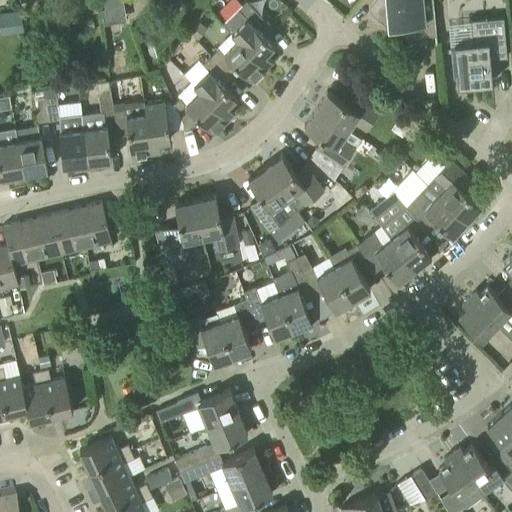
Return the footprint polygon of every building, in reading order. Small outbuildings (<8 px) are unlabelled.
[(99,0),(100,8),(121,5),(120,0),(99,0)] [(274,44),(265,35),(273,27),(246,0),(223,23),(238,37),(266,66),(273,59),(266,52),(274,44)] [(374,0),(368,7),(371,11),(373,12),(376,16),(378,18),(382,21),(384,22),(388,25),(392,28),(397,30),(401,32),(406,33),(411,35),(419,36),(422,36),(422,34),(416,34),(416,29),(418,29),(418,23),(417,23),(416,20),(435,19),(433,0),(374,0)] [(0,32),(23,29),(21,11),(0,13),(0,32)] [(490,58),(507,56),(504,16),(487,17),(486,15),(485,15),(485,17),(469,19),(471,40),(455,41),(455,37),(454,37),(458,84),(492,81),(490,58)] [(197,19),(188,32),(197,39),(207,27),(197,19)] [(211,55),(228,73),(237,65),(252,80),(266,66),(238,37),(224,51),(219,46),(211,55)] [(221,81),(228,73),(211,55),(203,63),(208,68),(194,83),(200,89),(228,117),(234,111),(228,104),(236,96),(221,81)] [(96,79),(97,91),(110,88),(109,77),(96,79)] [(374,89),(368,84),(363,80),(357,88),(363,92),(369,96),(374,89)] [(43,88),(48,120),(59,119),(60,131),(59,131),(63,164),(86,162),(82,128),(81,113),(68,114),(59,115),(58,107),(56,95),(58,95),(57,87),(43,88)] [(36,122),(48,120),(43,88),(31,90),(36,122)] [(110,88),(97,91),(101,110),(101,114),(103,114),(113,112),(112,104),(110,88)] [(181,121),(182,127),(190,125),(199,116),(214,132),(228,117),(200,89),(186,103),(179,97),(173,103),(181,121)] [(316,107),(347,129),(353,120),(366,128),(379,109),(352,91),(351,92),(352,93),(353,92),(358,95),(351,105),(327,90),(316,107)] [(9,94),(11,104),(18,103),(16,93),(9,94)] [(61,102),(63,114),(84,111),(82,98),(61,102)] [(164,100),(143,103),(144,112),(145,112),(151,151),(160,150),(159,140),(170,138),(169,129),(182,127),(181,121),(173,103),(165,104),(164,100)] [(145,112),(144,112),(126,115),(124,102),(112,104),(113,112),(117,135),(128,134),(131,154),(151,151),(145,112)] [(310,155),(333,178),(360,137),(347,129),(316,107),(304,125),(328,140),(321,151),(315,147),(310,155)] [(39,136),(37,124),(15,128),(23,173),(47,168),(41,135),(39,136)] [(111,159),(107,125),(82,128),(86,162),(111,159)] [(14,128),(0,130),(0,177),(23,173),(15,128),(14,128)] [(420,128),(412,138),(419,143),(427,133),(420,128)] [(265,165),(296,210),(304,204),(323,190),(309,170),(299,177),(282,153),(265,165)] [(434,175),(426,183),(466,220),(481,204),(460,184),(468,175),(472,180),(472,181),(473,180),(450,158),(434,175)] [(287,216),(296,210),(265,165),(248,178),(265,201),(254,208),(269,229),(287,216)] [(426,183),(420,190),(406,205),(423,223),(431,215),(452,234),(466,220),(426,183)] [(233,219),(222,222),(216,194),(194,198),(201,234),(213,231),(216,247),(238,243),(233,219)] [(170,284),(179,282),(174,258),(196,253),(192,236),(201,234),(194,198),(175,202),(181,230),(169,233),(167,227),(169,226),(154,228),(162,261),(170,284)] [(87,246),(112,240),(102,200),(78,206),(87,246)] [(423,223),(406,205),(389,218),(399,230),(391,237),(414,267),(431,254),(413,231),(423,223)] [(87,246),(78,206),(53,212),(63,252),(87,246)] [(53,212),(29,218),(38,258),(63,252),(53,212)] [(19,283),(14,263),(38,258),(29,218),(3,224),(8,244),(17,284),(19,283)] [(244,242),(252,240),(249,228),(242,230),(244,242)] [(398,280),(414,267),(391,237),(382,243),(372,230),(356,243),(371,265),(381,257),(398,280)] [(258,243),(263,254),(274,249),(269,238),(258,243)] [(334,265),(352,299),(370,289),(361,272),(372,266),(371,265),(356,243),(346,248),(350,256),(334,265)] [(0,245),(0,287),(17,284),(8,244),(0,245)] [(334,265),(317,275),(304,252),(295,256),(314,294),(324,288),(335,309),(352,299),(334,265)] [(286,261),(290,271),(273,278),(279,292),(293,328),(312,321),(303,299),(314,294),(295,256),(286,261)] [(91,270),(105,267),(103,257),(89,261),(91,270)] [(53,269),(41,272),(43,284),(56,282),(53,269)] [(32,286),(30,278),(19,281),(20,289),(21,288),(29,287),(32,286)] [(243,289),(246,297),(256,321),(267,317),(274,336),(293,328),(279,292),(261,300),(255,285),(243,289)] [(511,291),(506,286),(498,294),(488,285),(481,293),(476,289),(469,296),(496,323),(511,338),(511,291)] [(0,302),(1,306),(9,304),(13,303),(11,295),(0,297),(0,302)] [(496,323),(469,296),(462,303),(466,307),(459,315),(482,338),(496,323)] [(256,321),(246,297),(234,303),(238,313),(220,320),(232,356),(251,349),(243,326),(256,321)] [(1,306),(2,314),(11,312),(9,304),(1,306)] [(214,363),(232,356),(220,320),(203,327),(199,318),(188,323),(197,346),(206,343),(214,363)] [(415,356),(409,348),(407,345),(398,351),(407,363),(415,356)] [(51,363),(49,354),(39,356),(42,366),(51,363)] [(31,419),(23,385),(21,374),(6,377),(4,366),(0,367),(0,388),(6,413),(7,415),(7,413),(27,408),(30,420),(31,419)] [(48,367),(40,369),(52,414),(73,409),(65,375),(51,379),(48,367)] [(52,414),(40,369),(34,371),(36,382),(23,385),(31,419),(51,414),(51,417),(52,417),(52,414)] [(239,411),(229,388),(201,400),(197,401),(199,405),(207,424),(239,411)] [(182,412),(178,401),(156,410),(160,421),(163,420),(174,415),(182,412)] [(511,402),(501,413),(511,424),(511,402)] [(239,411),(207,424),(216,446),(247,433),(239,411)] [(487,426),(511,452),(511,458),(507,463),(511,469),(511,424),(501,413),(487,426)] [(154,424),(128,436),(134,448),(159,437),(154,424)] [(89,469),(131,449),(128,443),(117,448),(111,435),(79,449),(89,469)] [(483,494),(503,479),(502,478),(502,477),(494,466),(491,469),(473,444),(464,450),(460,445),(452,451),(483,494)] [(263,470),(253,448),(222,460),(232,483),(263,470)] [(123,462),(134,457),(131,449),(89,469),(87,470),(87,471),(89,470),(98,489),(129,474),(123,462)] [(175,458),(180,470),(203,460),(198,449),(175,458)] [(453,489),(441,497),(449,511),(465,511),(463,508),(483,494),(452,451),(443,457),(447,462),(438,468),(453,489)] [(180,470),(184,481),(191,478),(208,472),(203,460),(180,470)] [(107,509),(149,489),(172,478),(167,467),(143,478),(145,482),(135,487),(129,474),(98,489),(107,508),(105,509),(105,510),(107,509)] [(437,491),(422,467),(411,473),(426,497),(437,491)] [(511,489),(511,469),(502,477),(502,478),(503,479),(511,489)] [(241,505),(272,493),(263,470),(232,483),(241,505)] [(185,491),(179,478),(170,483),(176,496),(185,491)] [(191,478),(184,481),(191,498),(198,495),(191,478)] [(108,511),(146,511),(142,501),(152,496),(149,489),(107,509),(108,511)] [(345,511),(383,511),(395,508),(388,490),(377,494),(376,493),(341,506),(342,508),(343,508),(345,511)] [(16,511),(14,498),(0,500),(0,511),(16,511)]
